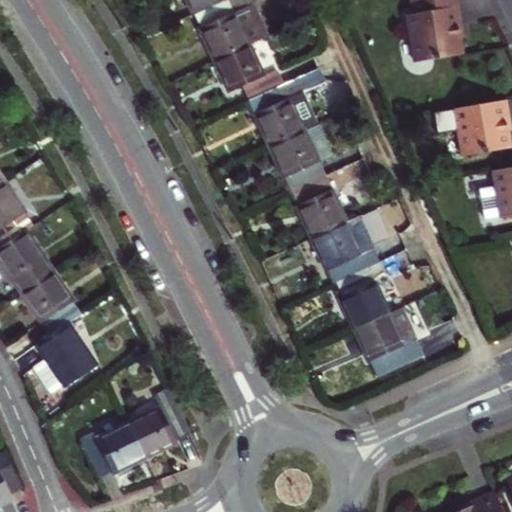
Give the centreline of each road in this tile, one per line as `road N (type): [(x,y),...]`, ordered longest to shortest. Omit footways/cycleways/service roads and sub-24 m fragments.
road 1 (residential): [(267,435),(107,120),(31,0)]
road 2 (track): [(319,0),(506,397)]
road 3 (residential): [(511,370),(374,433),(330,439)]
road 4 (residential): [(355,480),(389,445),(511,395)]
road 5 (residential): [(0,374),(56,511)]
